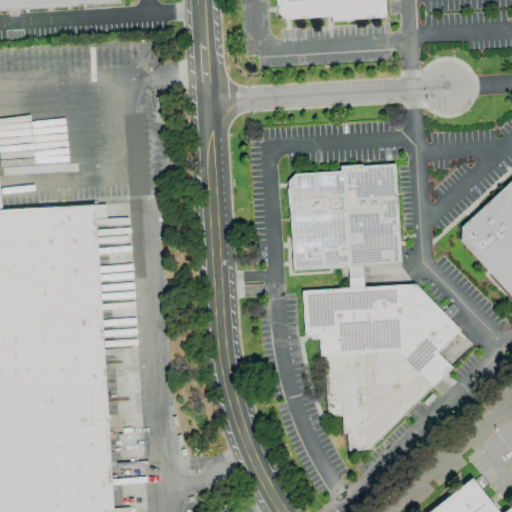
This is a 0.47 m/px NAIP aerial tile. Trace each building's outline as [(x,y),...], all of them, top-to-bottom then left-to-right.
[(0,10),(0,0),(118,0),(119,4),(0,10)] [(284,20),(276,13),(276,6),(275,6),(274,0),(383,0),(384,18),(352,19),(352,21),(331,22),(331,17),(284,20)] [(293,174),(339,171),(339,166),(361,165),(361,166),(393,164),(399,264),(361,267),(347,268),(292,271),(288,207),(287,207),(286,189),(287,189),(287,182),(293,174)] [(511,296),(459,240),(460,227),(511,178),(511,296)] [(0,511),(0,211),(93,206),(110,511),(0,511)] [(361,267),(362,288),(348,288),(347,268),(361,267)] [(303,333),(301,291),(348,288),(362,288),(414,284),(459,330),(436,353),(450,368),(368,450),(347,451),(346,433),(342,434),(341,416),(333,416),(326,410),(323,356),(319,356),(318,339),(311,339),(303,333)] [(511,511),(427,511),(470,479),(495,511),(503,511),(511,506),(511,507),(511,511)]
